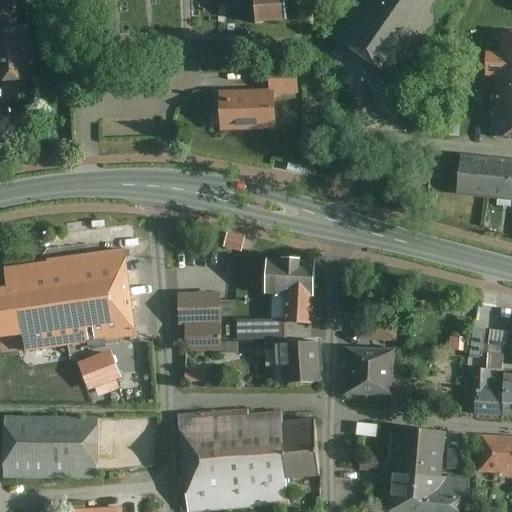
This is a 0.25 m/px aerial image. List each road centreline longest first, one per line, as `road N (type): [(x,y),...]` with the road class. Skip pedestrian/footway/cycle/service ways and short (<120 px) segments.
road 1 (residential): [(511,149),(381,137),(357,174),(344,223)]
road 2 (residential): [(157,187),(169,404)]
road 3 (secondary): [(157,187),(344,223)]
road 4 (residential): [(330,411),(344,223)]
road 5 (residential): [(330,411),(511,426)]
road 6 (secondary): [(344,223),(511,273)]
road 7 (residential): [(0,505),(171,488)]
road 8 (residential): [(169,404),(330,411)]
road 9 (secondary): [(0,198),(54,188),(157,187)]
